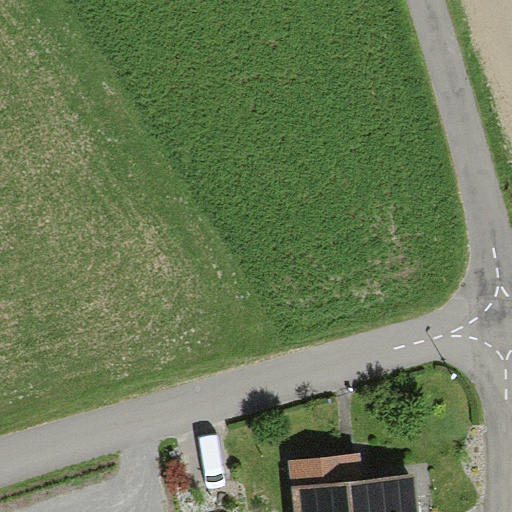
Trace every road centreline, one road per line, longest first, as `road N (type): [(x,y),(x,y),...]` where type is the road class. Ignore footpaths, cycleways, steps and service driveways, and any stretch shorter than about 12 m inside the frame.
road 1 (unclassified): [(502,315),(0,463)]
road 2 (unclassified): [(425,0),(490,227),(502,315)]
road 3 (unclassified): [(502,315),(505,511)]
